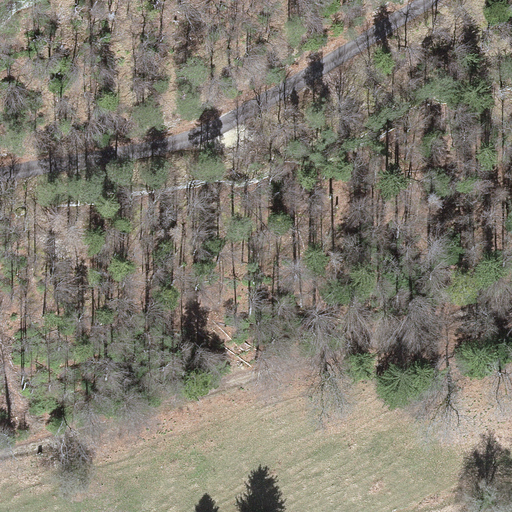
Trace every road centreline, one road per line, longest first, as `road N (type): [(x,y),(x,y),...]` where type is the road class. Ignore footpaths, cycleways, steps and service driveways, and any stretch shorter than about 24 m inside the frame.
road 1 (track): [(0,452),(401,325),(511,303)]
road 2 (unclassified): [(428,0),(229,122),(174,143),(0,174)]
